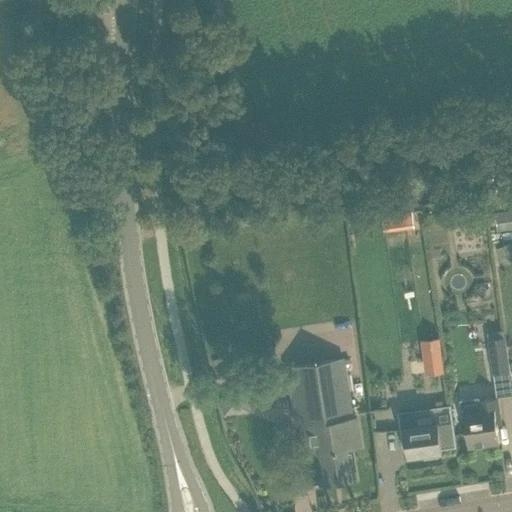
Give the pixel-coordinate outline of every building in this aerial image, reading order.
[(511,200),(490,202),(493,227),(511,225),(511,200)] [(411,210),(382,214),(384,229),(413,225),(411,210)] [(511,252),(508,245),(497,251),(502,262),(511,256),(511,252)] [(439,337),(421,340),(426,373),(444,370),(439,337)] [(489,339),(493,374),(510,371),(505,337),(489,339)] [(298,425),(303,456),(313,454),(318,485),(355,480),(350,448),(360,447),(356,417),(352,417),(342,358),(285,367),(294,426),(298,425)] [(485,411),(464,414),(468,447),(499,442),(497,424),(501,423),(498,398),(483,400),(485,411)] [(398,412),(397,412),(402,448),(403,448),(403,446),(407,446),(409,457),(424,455),(424,458),(437,457),(436,453),(441,452),(441,448),(455,446),(455,447),(456,447),(450,405),(449,405),(451,420),(417,425),(415,411),(398,413),(398,412)]
